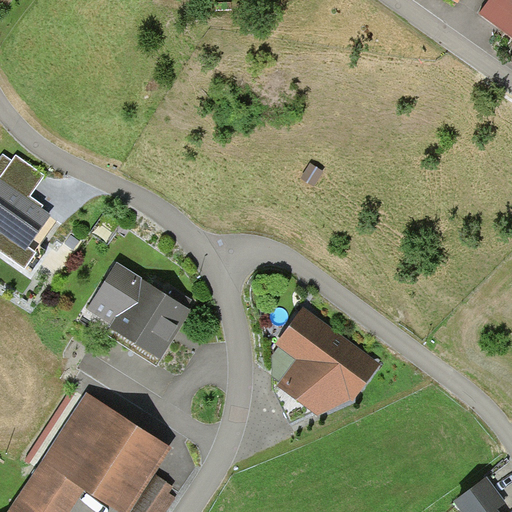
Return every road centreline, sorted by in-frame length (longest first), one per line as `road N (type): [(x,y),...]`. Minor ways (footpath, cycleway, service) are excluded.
road 1 (residential): [(219,261),(257,255),(288,266),(488,416),(511,447)]
road 2 (residential): [(219,261),(139,197),(34,141),(0,105)]
road 3 (residential): [(187,511),(218,459),(244,371),(219,261)]
road 4 (residential): [(511,83),(393,0)]
